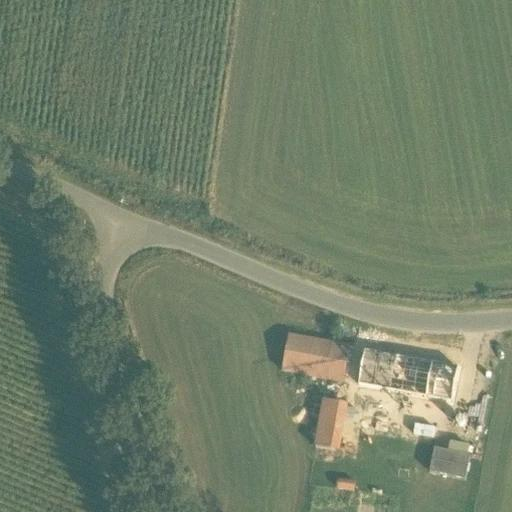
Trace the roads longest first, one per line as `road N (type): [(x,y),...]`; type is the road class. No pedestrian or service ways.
road 1 (unclassified): [(511,320),(448,327),(370,317),(121,224)]
road 2 (unclassified): [(165,511),(104,300),(121,224)]
road 3 (unclassified): [(121,224),(0,163)]
